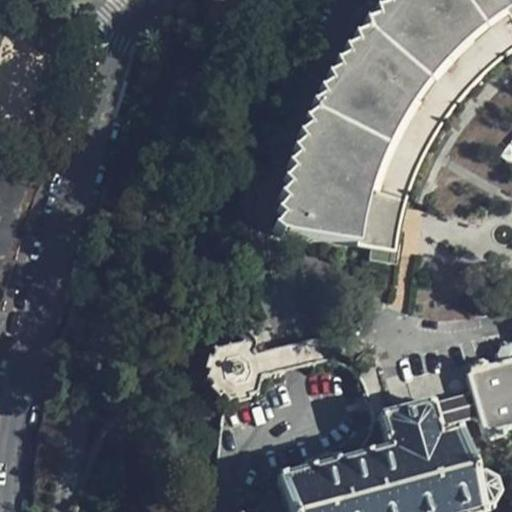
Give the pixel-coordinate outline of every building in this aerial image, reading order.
[(511,0),(382,0),(383,3),(370,4),(372,14),(359,17),(360,27),(349,29),(352,38),(338,42),(341,52),(329,57),(332,65),(320,70),(323,77),(311,84),(315,91),(303,98),(308,105),(297,112),(300,120),(289,128),(293,135),(282,143),(287,149),(276,158),(283,165),(272,173),(278,180),(267,189),(274,195),(263,204),(270,211),(260,219),(269,225),(258,234),(266,239),(354,253),(379,258),(380,250),(382,240),(383,230),(387,218),(390,206),(393,197),(397,186),(402,175),(406,167),(410,157),(416,148),(421,139),(427,130),(433,122),(438,115),(445,106),(452,98),(459,91),(465,84),(473,76),(481,69),(489,63),(497,58),(505,51),(511,46),(511,0)] [(0,181),(0,288),(1,288),(31,191),(0,181)] [(389,268),(379,258),(354,253),(364,264),(389,268)] [(495,511),(499,504),(495,488),(484,482),(473,486),(458,435),(451,437),(453,443),(442,447),(438,432),(463,425),(468,440),(479,437),(480,440),(488,445),(511,437),(511,331),(511,332),(511,354),(504,349),(504,346),(493,350),(494,354),(491,362),(494,372),(472,379),(467,390),(470,401),(438,411),(379,428),(387,462),(286,491),(284,485),(276,489),(282,511),(495,511)] [(274,356),(281,381),(294,378),(329,368),(322,343),(288,352),(274,356)] [(198,379),(203,399),(219,412),(252,403),(258,387),(281,381),(274,356),(248,363),(235,351),(206,359),(198,379)]
